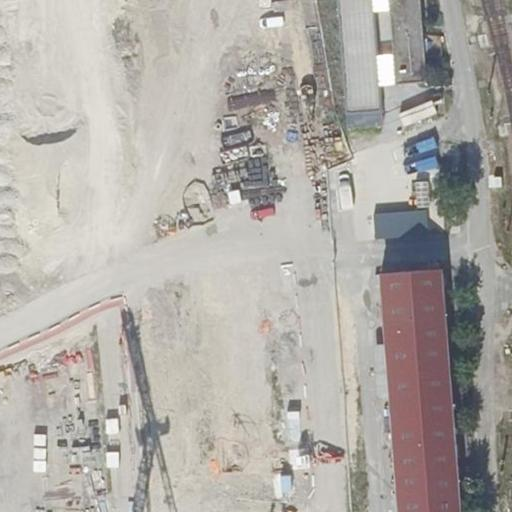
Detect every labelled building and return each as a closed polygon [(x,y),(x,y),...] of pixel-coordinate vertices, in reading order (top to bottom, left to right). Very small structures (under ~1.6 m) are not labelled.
[(388,0),(395,85),(427,83),(419,0),(388,0)] [(401,112),(407,128),(441,115),(435,99),(401,112)] [(381,340),(392,487),(401,487),(402,511),(463,511),(445,270),(386,274),(390,339),(381,340)] [(332,511),(319,276),(260,280),(273,489),(221,492),(222,511),(332,511)] [(362,388),(341,389),(341,427),(362,427),(362,388)] [(232,452),(251,451),(251,423),(232,423),(232,452)]
